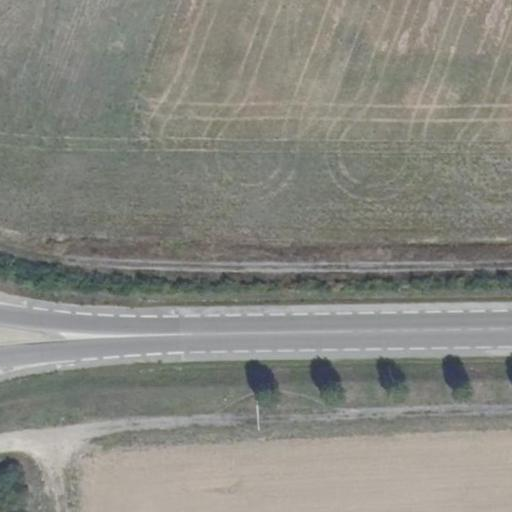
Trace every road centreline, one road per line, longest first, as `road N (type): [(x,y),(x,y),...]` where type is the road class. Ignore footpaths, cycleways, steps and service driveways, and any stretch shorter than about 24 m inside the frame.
road 1 (track): [(511,410),(235,418),(0,446)]
road 2 (primary): [(511,328),(81,334)]
